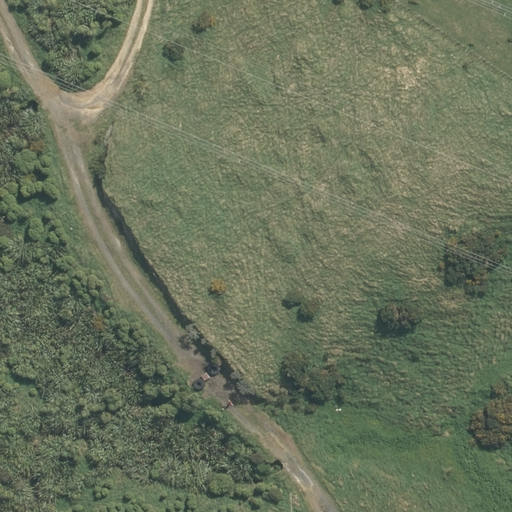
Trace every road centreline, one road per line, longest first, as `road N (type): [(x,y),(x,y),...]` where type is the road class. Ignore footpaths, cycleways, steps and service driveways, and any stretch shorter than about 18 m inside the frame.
road 1 (track): [(0,14),(84,144),(161,325),(276,423),(331,511)]
road 2 (track): [(148,0),(109,92),(76,131)]
